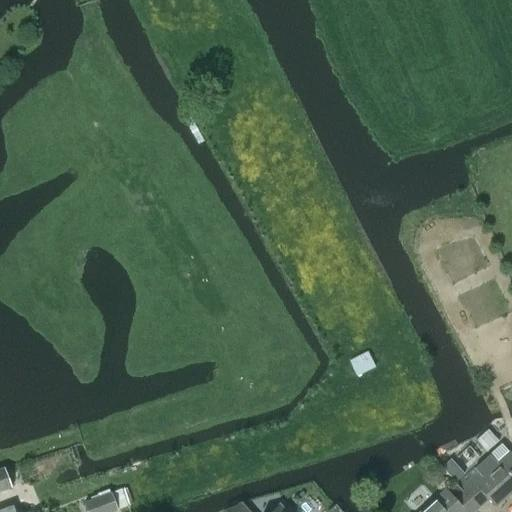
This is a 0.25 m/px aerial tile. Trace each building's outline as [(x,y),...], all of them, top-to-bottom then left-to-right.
[(356,376),(375,368),(368,352),(349,360),(356,376)] [(489,455),(456,484),(477,508),(488,498),(496,506),(511,491),(511,456),(509,452),(501,444),(489,455)] [(3,469),(0,470),(0,492),(10,488),(3,469)] [(472,511),(477,508),(456,484),(447,492),(445,489),(419,511),(472,511)] [(110,492),(83,502),(86,511),(111,511),(117,510),(110,492)] [(286,511),(278,503),(268,511),(286,511)]
